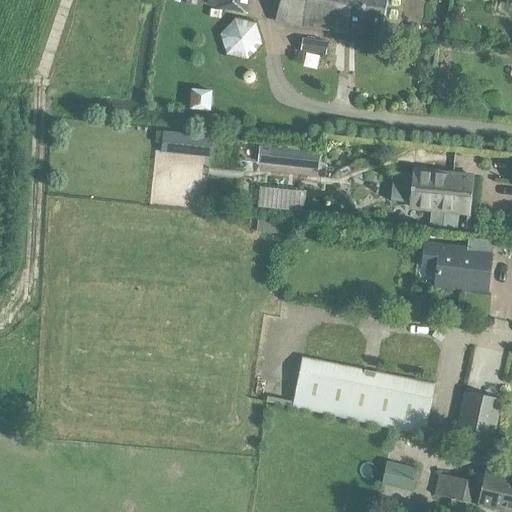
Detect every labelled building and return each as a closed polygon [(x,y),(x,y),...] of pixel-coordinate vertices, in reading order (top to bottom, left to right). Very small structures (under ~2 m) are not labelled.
[(208,0),(207,5),(249,14),(251,0),(208,0)] [(280,0),(277,23),(344,33),(348,0),(280,0)] [(385,0),(348,0),(344,33),(381,38),(385,0)] [(303,40),(301,53),(326,56),(327,44),(303,40)] [(248,84),(252,84),(254,82),(256,79),(255,76),(253,73),(251,72),(247,72),(244,74),(243,77),(243,80),(245,83),(248,84)] [(212,91),(191,90),(189,110),(210,112),(212,91)] [(154,143),(161,144),(163,132),(156,131),(154,143)] [(272,147),(270,165),(318,170),(320,152),(272,147)] [(413,170),(408,210),(468,218),(473,178),(413,170)] [(439,262),(437,283),(486,288),(490,255),(495,255),(496,243),(471,240),(470,253),(441,249),(442,245),(426,244),(424,260),(439,262)] [(365,304),(365,297),(361,291),(355,290),(350,294),(349,301),(353,307),(358,308),(365,304)] [(294,409),(424,435),(434,386),(304,359),(294,409)] [(465,391),(453,443),(491,452),(502,400),(465,391)] [(511,511),(511,477),(486,471),(478,505),(507,511),(511,511)] [(467,511),(475,482),(439,474),(434,495),(451,499),(448,511),(467,511)]
